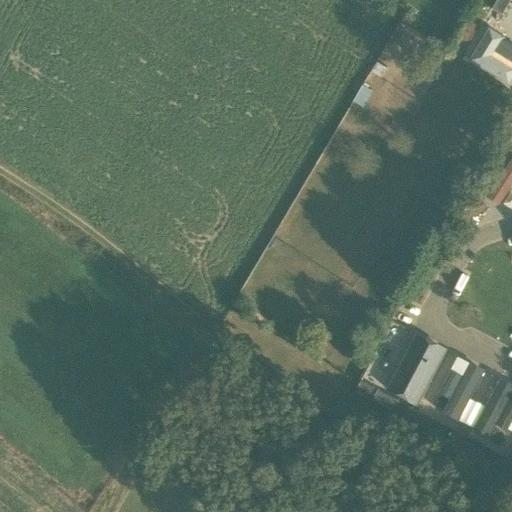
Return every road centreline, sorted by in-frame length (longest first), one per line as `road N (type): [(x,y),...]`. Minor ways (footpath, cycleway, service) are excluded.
road 1 (track): [(431,511),(133,261),(0,166)]
road 2 (track): [(209,328),(108,511)]
road 3 (residential): [(511,367),(457,343),(431,311),(474,240)]
